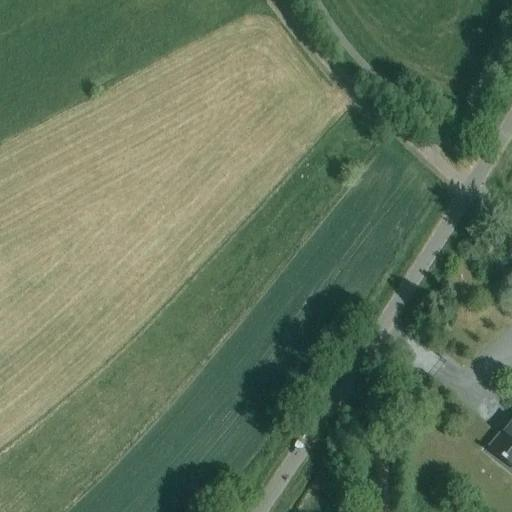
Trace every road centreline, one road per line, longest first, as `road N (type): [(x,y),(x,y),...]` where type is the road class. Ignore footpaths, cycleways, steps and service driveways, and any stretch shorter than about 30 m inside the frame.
road 1 (unclassified): [(257,511),(471,188)]
road 2 (track): [(358,368),(382,456),(381,511)]
